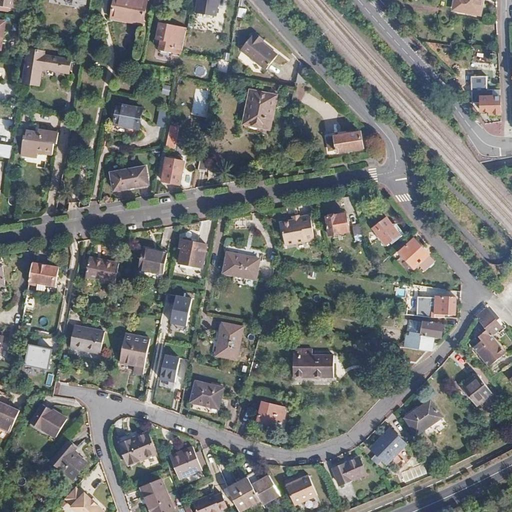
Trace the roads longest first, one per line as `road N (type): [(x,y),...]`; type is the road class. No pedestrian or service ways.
road 1 (residential): [(107,408),(135,407),(283,456),(355,436),(452,343),(475,293),(405,198),(396,171)]
road 2 (residential): [(396,171),(0,239)]
road 3 (residential): [(258,0),(392,143),(396,171)]
road 4 (residential): [(508,146),(481,140),(359,0)]
road 5 (residential): [(508,146),(506,0)]
